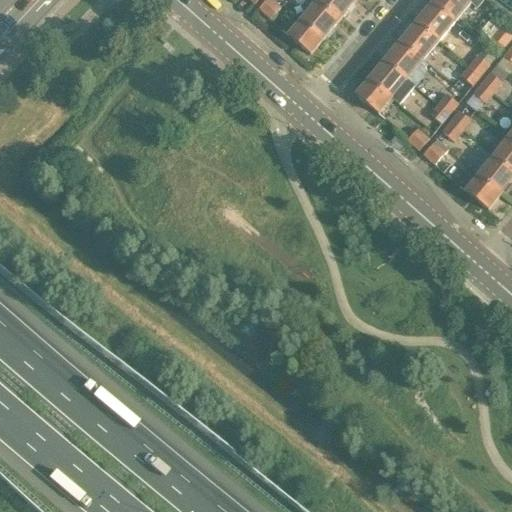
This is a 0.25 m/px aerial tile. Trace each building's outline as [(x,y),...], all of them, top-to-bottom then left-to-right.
[(281,10),(270,0),(269,0),(259,10),(270,21),(281,10)] [(356,3),(352,0),(320,0),(317,3),(340,22),(356,3)] [(436,0),(432,5),(455,24),(471,5),(477,10),(485,0),(484,0),(436,0)] [(340,22),(317,3),(301,22),(324,41),(340,22)] [(432,5),(416,24),(439,43),(455,24),(432,5)] [(324,41),(301,22),(288,38),(311,57),(324,41)] [(439,43),(416,24),(401,44),(423,62),(439,43)] [(491,41),(499,48),(503,51),(511,40),(511,38),(500,29),(491,41)] [(423,62),(401,44),(385,63),(407,81),(423,62)] [(477,58),(469,68),(481,78),(490,68),(489,68),(496,59),(484,49),(477,58)] [(407,81),(385,63),(369,82),(392,101),(399,107),(415,88),(407,81)] [(481,78),(469,68),(461,78),(473,89),(481,78)] [(490,75),(481,86),(494,96),(502,85),(490,75)] [(392,101),(369,82),(356,98),(379,116),(392,101)] [(494,96),(481,86),(473,96),(485,106),(494,96)] [(446,96),(438,106),(450,117),(459,106),(446,96)] [(450,117),(438,106),(429,117),(442,127),(450,117)] [(450,124),(463,134),(471,124),(459,113),(450,124)] [(463,134),(450,124),(442,134),(443,135),(455,144),(463,134)] [(418,131),(407,143),(419,153),(429,141),(418,131)] [(511,141),(509,139),(494,158),(511,173),(511,141)] [(467,167),(437,141),(424,157),(435,167),(443,158),(461,174),(467,167)] [(511,182),(511,173),(494,158),(478,178),(501,196),(511,182)] [(501,196),(478,178),(465,194),(488,212),(501,196)]
